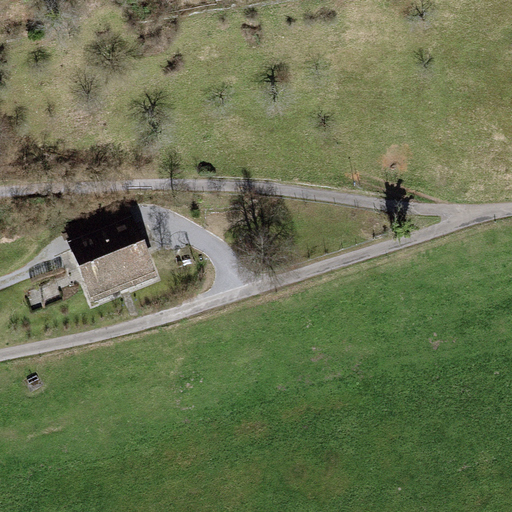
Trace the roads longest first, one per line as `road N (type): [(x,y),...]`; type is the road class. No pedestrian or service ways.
road 1 (track): [(511,209),(120,182),(0,192)]
road 2 (track): [(483,213),(174,314),(0,355)]
road 3 (track): [(239,293),(194,232),(141,222)]
